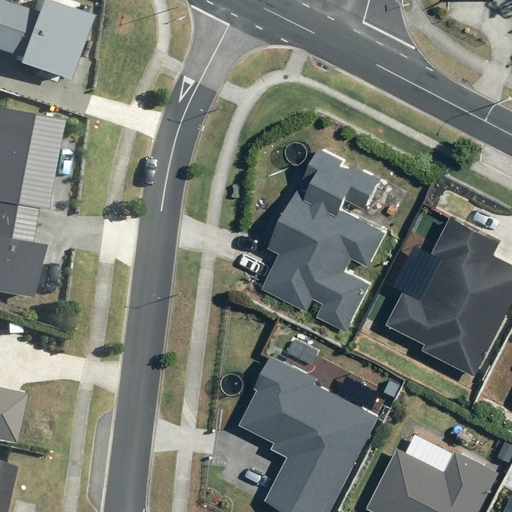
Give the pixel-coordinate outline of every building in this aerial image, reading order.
[(72,79),(93,16),(43,0),(40,0),(36,11),(6,1),(5,0),(0,0),(0,48),(21,55),(19,62),(72,79)] [(50,208),(67,119),(0,105),(0,290),(35,298),(45,247),(31,244),(39,206),(50,208)] [(382,178),(320,148),(272,248),(282,253),(264,290),(310,312),(316,299),(325,303),(319,316),(348,331),(371,284),(346,272),(353,257),(371,266),(388,232),(342,210),(347,200),(366,209),(382,178)] [(424,350),(477,377),(511,307),(511,262),(496,255),(502,243),(452,218),(434,253),(445,259),(424,299),(406,290),(389,324),(428,343),(424,350)] [(326,376),(275,351),(257,387),(265,391),(251,420),(286,438),(281,447),(294,454),(271,500),(295,511),(325,511),(375,413),(321,386),(326,376)] [(0,439),(9,441),(18,395),(0,391),(0,439)] [(480,511),(498,473),(417,437),(408,457),(394,450),(369,506),(381,511),(480,511)] [(0,511),(1,511),(10,472),(0,469),(0,511)]
